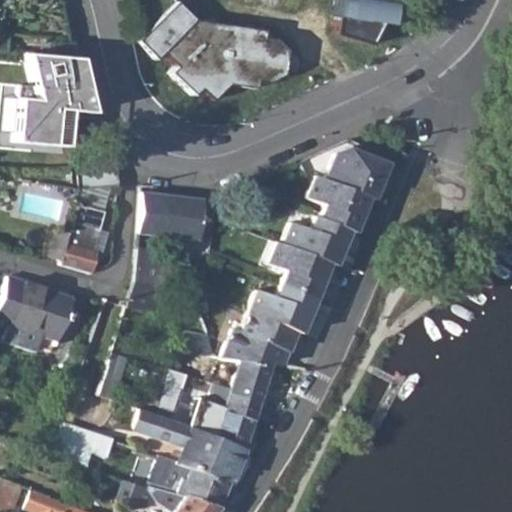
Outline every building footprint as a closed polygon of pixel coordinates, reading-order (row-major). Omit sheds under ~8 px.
[(159,53),(191,20),(172,2),(134,40),(153,60),(159,53)] [(338,2),(334,32),(369,44),(389,10),(338,2)] [(191,20),(159,53),(173,67),(166,73),(190,96),(197,89),(208,100),(224,84),(251,88),(252,80),(265,82),(278,75),(282,50),(270,39),(259,37),(260,30),(191,20)] [(50,53),(76,55),(72,41),(51,38),(50,53)] [(76,55),(24,51),(36,98),(18,96),(14,139),(62,145),(65,107),(87,112),(76,55)] [(361,197),(367,199),(383,163),(344,147),(331,153),(320,180),(361,197)] [(73,161),(73,188),(108,187),(115,186),(114,180),(106,160),(73,161)] [(341,229),(347,232),(361,197),(320,180),(310,176),(301,198),(320,205),(315,219),(341,229)] [(73,188),(71,197),(86,201),(84,207),(100,212),(108,187),(73,188)] [(146,196),(136,195),(136,200),(133,235),(193,242),(196,203),(182,204),(172,203),(161,202),(152,199),(147,197),(146,196)] [(196,203),(146,196),(147,197),(152,199),(161,202),(172,203),(182,204),(196,203)] [(95,230),(100,212),(84,207),(86,201),(71,197),(68,212),(62,235),(57,261),(56,264),(87,273),(91,253),(88,252),(92,238),(86,237),(88,229),(95,230)] [(321,263),(327,265),(341,229),(315,219),(309,216),(303,231),(286,223),(277,245),(321,263)] [(37,256),(57,261),(62,235),(44,230),(37,256)] [(272,284),(307,298),(321,263),(277,245),(268,242),(260,264),(277,270),(272,284)] [(157,284),(164,285),(167,254),(131,250),(129,282),(157,284)] [(3,276),(1,282),(33,294),(35,287),(3,276)] [(67,297),(35,287),(33,294),(1,282),(0,283),(0,336),(1,337),(0,341),(0,344),(29,354),(34,337),(52,342),(59,319),(62,319),(67,297)] [(122,307),(155,310),(157,284),(129,282),(121,304),(122,307)] [(290,332),(293,333),(307,298),(272,284),(268,296),(250,288),(241,313),(290,332)] [(241,313),(239,312),(232,331),(221,354),(247,360),(267,365),(276,366),(290,332),(241,313)] [(178,351),(197,356),(199,351),(210,352),(203,333),(181,329),(178,351)] [(226,386),(257,396),(267,365),(247,360),(221,354),(210,352),(199,351),(197,356),(194,371),(229,380),(226,386)] [(158,409),(174,414),(184,374),(167,369),(158,409)] [(206,400),(221,405),(226,386),(211,383),(206,400)] [(219,411),(248,421),(257,396),(226,386),(221,405),(219,411)] [(179,449),(173,465),(224,483),(239,447),(210,437),(186,428),(137,411),(130,431),(179,449)] [(219,411),(210,437),(239,447),(248,421),(219,411)] [(74,448),(100,457),(106,442),(79,432),(74,448)] [(173,494),(213,508),(224,483),(173,465),(169,464),(130,453),(124,467),(146,475),(144,481),(173,491),(173,494)] [(0,511),(3,511),(14,483),(0,477),(0,511)] [(210,511),(213,508),(173,494),(173,491),(144,481),(141,488),(119,480),(112,499),(130,505),(151,499),(167,511),(166,511),(210,511)] [(15,496),(35,503),(39,494),(19,485),(15,496)]
